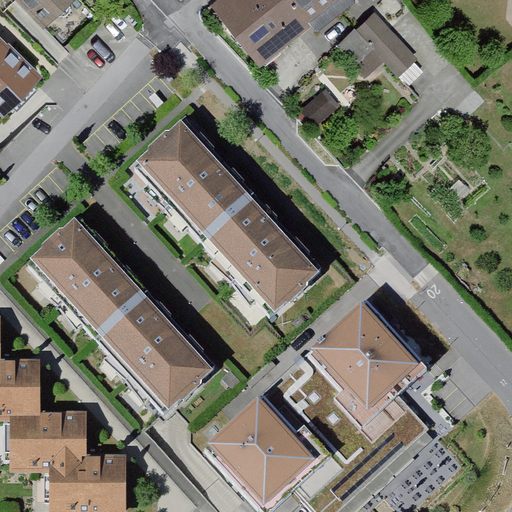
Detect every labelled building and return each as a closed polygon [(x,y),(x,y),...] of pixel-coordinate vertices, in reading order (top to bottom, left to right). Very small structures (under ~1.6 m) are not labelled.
[(21,0),(50,30),(82,0),(21,0)] [(291,0),(224,0),(215,8),(262,68),(313,27),(291,0)] [(291,0),(313,27),(347,0),(291,0)] [(356,39),(339,54),(355,73),(372,59),(356,39)] [(372,59),(355,73),(366,85),(383,71),(372,59)] [(193,136),(147,178),(286,331),(332,290),(193,136)] [(87,234),(41,276),(180,427),(226,385),(87,234)] [(383,286),(325,340),(381,400),(404,378),(439,345),(383,286)] [(8,324),(0,324),(0,433),(15,434),(15,484),(54,484),(53,511),(130,511),(130,472),(93,472),(93,426),(44,426),(44,375),(8,375),(8,324)] [(329,441),(292,476),(325,511),(338,511),(441,417),(404,378),(381,400),(325,340),(277,385),(329,441)] [(277,385),(222,436),(275,492),(292,476),(329,441),(277,385)]
